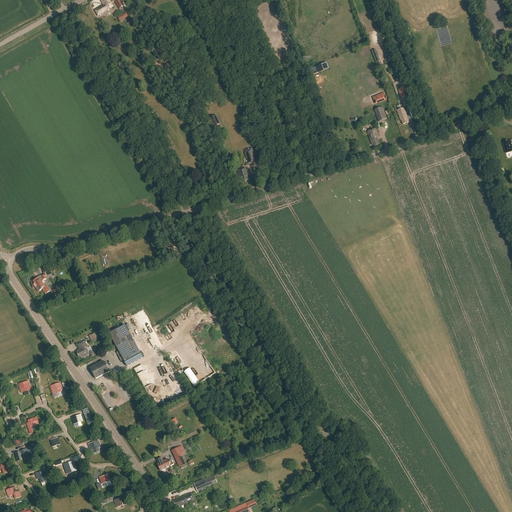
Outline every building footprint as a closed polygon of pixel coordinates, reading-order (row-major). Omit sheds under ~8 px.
[(113,7),(108,0),(102,0),(101,1),(103,5),(95,10),(99,16),(104,13),(103,12),(113,7)] [(120,0),(114,0),(119,9),(124,6),(120,0)] [(118,17),(120,22),(128,17),(126,13),(118,17)] [(401,99),(406,97),(403,89),(398,91),(401,99)] [(372,98),(375,104),(386,100),(384,93),(372,98)] [(375,110),(379,122),(386,120),(382,107),(375,110)] [(409,123),(404,108),(397,111),(400,121),(401,121),(403,125),(409,123)] [(216,116),(209,119),(213,128),(221,125),(216,116)] [(379,138),(376,129),(368,132),(373,146),(374,145),(375,147),(379,146),(377,139),(379,138)] [(511,152),(511,146),(510,141),(502,143),(506,155),(511,152)] [(252,148),(245,150),(248,164),(256,161),(252,148)] [(247,172),(246,168),(237,171),(240,181),(241,180),(242,182),(249,180),(247,172)] [(49,266),(53,273),(58,269),(54,263),(49,266)] [(46,279),(45,275),(42,276),(42,278),(40,278),(39,279),(39,278),(33,281),(34,284),(33,285),(38,292),(42,290),(46,295),(50,292),(47,286),(46,287),(44,284),(43,285),(42,282),(44,281),(44,280),(46,279)] [(103,275),(94,279),(96,284),(105,280),(103,275)] [(109,334),(111,339),(118,352),(116,353),(121,362),(123,361),(127,368),(143,359),(125,326),(109,334)] [(88,348),(84,342),(78,346),(80,350),(77,351),(78,353),(76,354),(79,358),(80,357),(81,359),(89,355),(86,349),(88,348)] [(109,372),(103,362),(90,369),(96,380),(109,372)] [(18,385),(21,393),(31,390),(29,384),(27,384),(26,382),(18,385)] [(50,386),(53,395),(63,392),(60,383),(50,386)] [(89,413),(84,415),(88,425),(93,423),(89,413)] [(73,424),(82,421),(80,415),(73,417),(74,420),(72,420),(73,424)] [(28,423),(26,424),(30,433),(32,433),(30,427),(39,424),(37,417),(28,421),(28,423)] [(52,448),(60,445),(58,439),(50,441),(52,448)] [(90,451),(93,450),(100,448),(98,441),(88,444),(90,451)] [(182,447),(172,452),(180,468),(185,466),(180,454),(184,452),(182,447)] [(20,456),(21,456),(22,458),(29,455),(27,449),(20,451),(21,454),(20,454),(19,452),(13,453),(16,462),(22,460),(20,456)] [(157,460),(158,464),(157,465),(161,473),(175,466),(174,463),(173,464),(172,462),(169,464),(168,461),(163,463),(161,458),(157,460)] [(65,471),(75,468),(73,462),(65,464),(66,467),(64,467),(65,471)] [(37,480),(39,479),(40,483),(48,481),(44,471),(37,474),(35,474),(37,480)] [(101,484),(110,481),(108,475),(101,477),(102,480),(100,480),(101,484)] [(214,475),(194,484),(197,492),(202,490),(217,483),(214,475)] [(5,491),(6,493),(8,497),(17,495),(15,488),(7,490),(5,491)] [(183,508),(188,506),(187,505),(194,502),(191,495),(175,501),(176,502),(174,503),(176,508),(176,507),(177,510),(182,508),(183,511),(180,511),(185,511),(185,510),(184,510),(183,508)] [(124,497),(114,501),(116,508),(127,504),(124,497)] [(287,501),(284,503),(286,507),(297,501),(295,497),(290,500),(288,502),(287,501)] [(231,510),(231,511),(249,511),(246,503),(231,510)]
